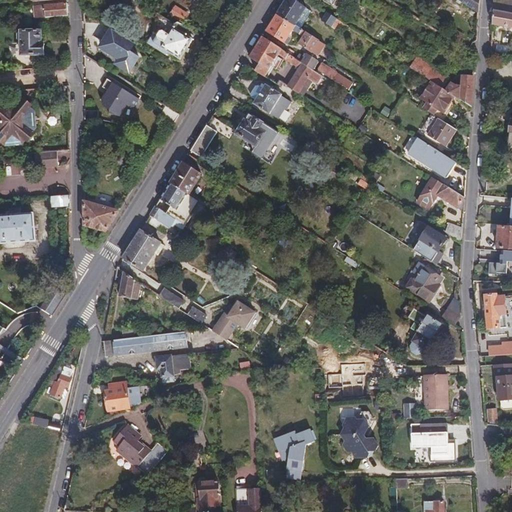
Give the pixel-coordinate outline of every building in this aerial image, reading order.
[(289,0),(285,0),(275,15),(293,27),(304,9),(289,0)] [(455,0),(478,15),(479,0),(455,0)] [(510,15),(511,1),(504,0),(492,0),(490,12),(493,12),(510,15)] [(35,20),(65,17),(64,5),(34,7),(35,20)] [(511,15),(510,15),(493,12),(491,25),(511,28),(511,15)] [(172,25),(156,15),(154,18),(155,30),(146,44),(164,55),(165,53),(177,61),(189,41),(170,29),(172,25)] [(270,25),(288,35),(290,31),(293,27),(275,15),(270,25)] [(342,25),(325,15),(321,22),(337,33),(342,25)] [(270,25),(264,33),(282,44),(288,35),(270,25)] [(293,27),(290,31),(299,36),(302,32),(293,27)] [(141,48),(113,30),(104,45),(106,50),(116,57),(121,56),(129,61),(124,69),(136,76),(146,62),(137,56),(141,48)] [(453,30),(448,38),(456,43),(461,36),(453,30)] [(39,45),(39,32),(20,33),(20,34),(16,34),(16,42),(21,42),(21,56),(43,56),(42,45),(39,45)] [(327,47),(306,33),(299,45),(320,58),(327,47)] [(257,65),(253,72),(263,78),(272,65),(275,68),(280,61),(276,59),(278,56),(288,64),(299,71),(288,88),(298,95),(308,80),(316,85),(322,77),(315,72),(312,70),(285,53),(261,38),(248,60),(257,65)] [(289,48),(285,53),(312,70),(317,61),(304,54),(302,57),(289,48)] [(416,59),(409,70),(429,84),(441,91),(448,80),(416,59)] [(320,64),(316,70),(318,72),(334,82),(338,77),(334,75),(335,73),(320,64)] [(338,77),(334,82),(346,90),(350,84),(338,77)] [(470,109),(472,79),(462,79),(461,93),(449,86),(445,93),(453,98),(470,109)] [(121,117),(128,106),(132,109),(135,108),(141,100),(109,81),(104,88),(110,92),(103,103),(104,107),(111,111),(110,114),(121,117)] [(441,91),(429,84),(419,101),(424,105),(436,112),(442,116),(453,98),(445,93),(441,91)] [(268,116),(280,98),(281,97),(265,87),(253,106),(268,116)] [(229,90),(226,96),(242,106),(246,100),(229,90)] [(290,104),(280,98),(268,116),(277,121),(283,111),(285,112),(290,104)] [(29,107),(22,100),(13,111),(3,112),(0,109),(0,141),(4,145),(21,144),(24,140),(27,143),(32,137),(30,134),(35,128),(33,113),(28,109),(29,107)] [(424,105),(421,110),(433,118),(436,112),(424,105)] [(385,116),(389,110),(382,106),(378,112),(385,116)] [(159,117),(171,124),(176,116),(164,109),(159,117)] [(86,111),(86,121),(100,120),(99,112),(86,111)] [(210,119),(189,152),(201,159),(216,136),(217,135),(223,126),(210,119)] [(261,126),(253,120),(249,127),(244,124),(235,137),(255,149),(263,135),(257,132),(261,126)] [(445,149),(455,131),(439,121),(428,138),(445,149)] [(362,136),(366,129),(360,125),(356,132),(362,136)] [(496,134),(481,131),(480,141),(495,143),(496,134)] [(431,176),(432,173),(405,156),(416,140),(413,138),(401,157),(431,176)] [(444,181),(454,165),(416,140),(405,156),(432,173),(444,181)] [(55,168),(54,153),(33,155),(34,169),(55,168)] [(183,166),(170,186),(188,197),(200,177),(183,166)] [(366,180),(355,173),(353,175),(364,182),(366,180)] [(462,200),(430,180),(415,204),(428,212),(438,199),(461,213),(462,200)] [(356,185),(363,190),(366,185),(359,181),(356,185)] [(166,215),(178,223),(183,226),(197,203),(188,197),(170,186),(160,202),(170,208),(166,215)] [(68,198),(49,199),(49,210),(68,209),(68,198)] [(83,228),(104,235),(115,217),(112,213),(83,205),(83,228)] [(155,209),(150,218),(170,230),(171,228),(174,229),(178,223),(166,215),(155,209)] [(0,245),(33,243),(31,216),(0,217),(0,245)] [(193,223),(189,229),(194,232),(198,226),(193,223)] [(298,242),(304,233),(290,224),(284,232),(298,242)] [(423,235),(413,251),(435,265),(441,255),(437,252),(445,240),(420,224),(416,231),(423,235)] [(450,226),(445,234),(460,243),(461,232),(450,226)] [(511,227),(500,227),(498,248),(511,248),(511,227)] [(139,232),(122,260),(141,272),(152,255),(158,245),(159,244),(139,232)] [(283,250),(288,243),(282,239),(276,246),(283,250)] [(330,247),(339,253),(344,244),(335,239),(330,247)] [(158,245),(152,255),(156,257),(162,248),(158,245)] [(511,262),(511,252),(503,251),(502,264),(491,263),(490,274),(508,276),(509,262),(511,262)] [(413,283),(408,290),(430,304),(441,289),(436,285),(440,279),(426,270),(417,286),(413,283)] [(139,285),(122,275),(118,298),(136,302),(139,285)] [(40,308),(53,318),(67,295),(54,286),(40,308)] [(162,290),(157,298),(176,310),(181,302),(162,290)] [(495,296),(483,297),(486,330),(504,329),(502,297),(495,298),(495,296)] [(260,315),(241,303),(232,318),(224,313),(213,332),(230,343),(237,333),(242,336),(246,329),(249,331),(260,315)] [(185,316),(199,325),(204,317),(190,308),(185,316)] [(412,342),(424,350),(430,341),(432,342),(441,327),(427,317),(425,319),(415,311),(409,319),(415,323),(411,330),(417,334),(412,342)] [(441,318),(454,327),(458,319),(446,311),(441,318)] [(121,333),(122,341),(138,339),(137,331),(121,333)] [(122,341),(102,343),(103,356),(184,347),(183,334),(138,339),(122,341)] [(421,356),(424,350),(412,342),(408,347),(410,354),(415,357),(421,356)] [(511,355),(511,342),(498,343),(498,346),(485,347),(485,358),(511,355)] [(186,356),(155,359),(156,371),(159,371),(160,384),(170,383),(170,378),(177,375),(177,372),(187,371),(186,356)] [(511,364),(490,366),(492,388),(495,388),(496,399),(511,397),(511,364)] [(71,369),(64,366),(61,375),(60,374),(57,383),(55,382),(51,394),(62,398),(66,385),(69,386),(72,378),(69,376),(71,369)] [(446,376),(423,377),(425,411),(447,410),(446,376)] [(126,401),(125,390),(124,386),(108,388),(109,392),(103,392),(106,412),(127,409),(126,401)] [(413,406),(403,406),(403,419),(414,418),(413,406)] [(366,414),(360,415),(357,422),(344,420),(340,428),(344,431),(339,436),(343,443),(341,447),(345,454),(351,454),(355,461),(366,460),(373,455),(375,455),(379,449),(374,442),(368,443),(365,438),(370,422),(366,414)] [(33,419),(31,427),(44,429),(45,421),(33,419)] [(446,425),(419,426),(419,436),(411,436),(411,450),(429,449),(429,463),(455,463),(454,444),(447,445),(446,425)] [(126,427),(113,442),(118,447),(115,451),(141,473),(146,477),(166,453),(156,445),(150,453),(137,442),(140,438),(126,427)] [(285,468),(300,471),(302,460),(299,459),(302,445),(312,441),(309,430),(295,434),(294,433),(274,439),(281,461),(285,461),(284,467),(285,468)] [(201,451),(189,451),(189,466),(202,466),(201,451)] [(298,479),(300,471),(285,468),(284,477),(298,479)] [(139,485),(146,477),(141,473),(134,481),(139,485)] [(407,490),(406,481),(393,481),(394,491),(407,490)] [(217,483),(199,484),(199,501),(196,501),(196,509),(216,508),(216,500),(217,500),(217,483)] [(258,511),(258,490),(247,490),(248,507),(237,508),(236,511),(258,511)] [(442,511),(442,503),(423,504),(423,511),(442,511)]
